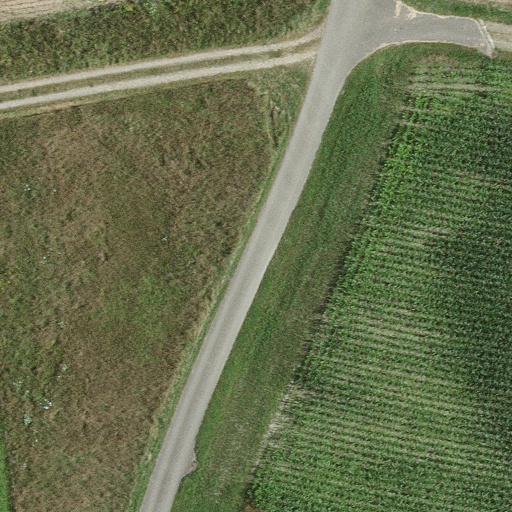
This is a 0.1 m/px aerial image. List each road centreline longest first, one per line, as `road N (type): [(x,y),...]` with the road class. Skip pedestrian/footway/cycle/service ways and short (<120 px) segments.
road 1 (track): [(344,39),(155,511)]
road 2 (track): [(0,96),(344,39)]
road 3 (track): [(344,39),(412,24),(511,40)]
